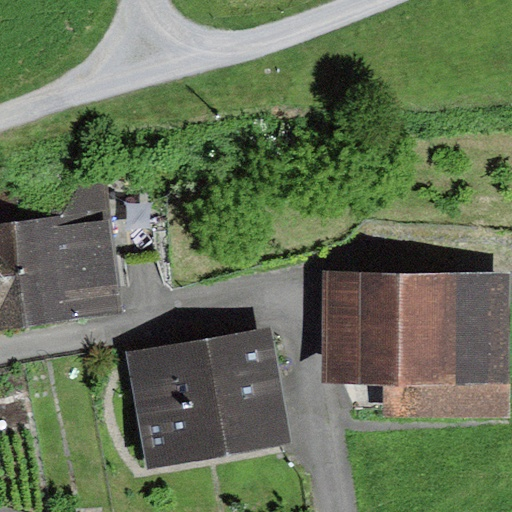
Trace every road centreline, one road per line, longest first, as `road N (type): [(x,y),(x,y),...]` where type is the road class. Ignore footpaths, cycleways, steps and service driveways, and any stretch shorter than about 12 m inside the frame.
road 1 (track): [(0,349),(295,293),(332,511)]
road 2 (track): [(361,0),(273,36),(0,115)]
